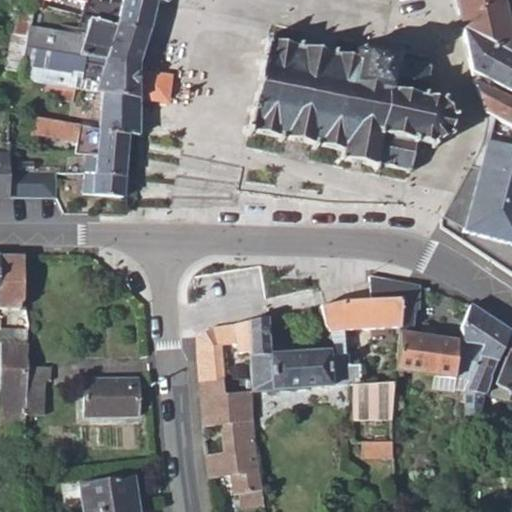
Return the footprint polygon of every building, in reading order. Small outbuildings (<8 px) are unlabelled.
[(65,0),(81,4),(78,18),(89,20),(148,31),(153,8),(155,1),(147,0),(33,0),(33,4),(41,6),(43,1),(50,2),(50,0),(65,0)] [(511,48),(508,32),(500,0),(455,0),(461,31),(511,57),(511,48)] [(3,71),(18,74),(24,48),(28,29),(31,17),(17,15),(13,35),(11,35),(3,71)] [(83,38),(28,29),(24,48),(137,64),(148,31),(89,20),(83,38)] [(511,57),(461,31),(470,75),(474,83),(504,98),(506,93),(511,96),(511,57)] [(270,39),(267,38),(266,41),(262,42),(262,46),(265,46),(261,62),(258,62),(257,65),(261,66),(251,108),(248,108),(248,112),(251,112),(247,129),(243,129),(243,132),(247,133),(246,136),(249,136),(250,133),(277,138),(278,142),(280,142),(281,139),(313,145),(312,149),(315,150),(317,146),(340,151),(339,159),(336,162),(338,165),(342,161),(370,167),(374,172),(377,170),(375,166),(404,172),(403,175),(406,175),(407,173),(410,173),(411,171),(409,169),(415,144),(420,145),(424,145),(428,144),(430,148),(434,147),(433,143),(444,138),(447,141),(450,138),(447,135),(449,130),(450,126),(451,121),(454,119),(454,115),(449,116),(447,111),(444,108),(441,104),(443,100),(440,98),(438,102),(423,96),(428,70),(431,70),(432,67),(429,67),(430,63),(427,63),(426,65),(398,60),(401,57),(399,54),(394,57),(381,54),(361,50),(359,46),(356,47),(356,51),(354,51),(352,54),(351,56),(352,59),(335,55),(335,52),(333,51),(332,55),(300,48),(301,45),(298,44),(296,48),(270,42),(270,39)] [(101,95),(136,101),(137,78),(137,64),(24,48),(18,74),(17,80),(45,85),(89,93),(101,95)] [(511,102),(504,98),(474,83),(485,116),(511,130),(511,102)] [(87,105),(89,93),(45,85),(44,93),(51,95),(51,99),(87,105)] [(101,95),(97,129),(127,135),(136,137),(136,133),(136,101),(101,95)] [(33,124),(31,136),(44,138),(46,120),(29,118),(28,124),(33,124)] [(71,124),(46,120),(44,138),(68,142),(71,124)] [(86,145),(85,156),(94,158),(95,153),(125,156),(127,135),(97,129),(71,124),(68,142),(86,145)] [(511,150),(485,143),(478,170),(469,166),(443,213),(465,224),(463,232),(511,245),(511,150)] [(85,156),(83,175),(123,179),(125,160),(94,158),(85,156)] [(21,172),(7,171),(6,187),(22,187),(21,172)] [(35,172),(21,172),(22,187),(37,187),(35,172)] [(52,187),(51,173),(35,172),(37,187),(52,187)] [(121,199),(123,179),(83,175),(83,179),(81,195),(121,199)] [(7,198),(22,197),(22,187),(6,187),(7,198)] [(37,187),(22,187),(22,197),(38,197),(37,187)] [(53,197),(52,187),(37,187),(38,197),(53,197)] [(24,255),(0,254),(0,308),(25,309),(24,300),(24,255)] [(426,301),(426,290),(368,277),(368,303),(400,301),(398,329),(394,367),(393,377),(400,378),(401,371),(433,376),(431,386),(462,391),(478,357),(481,348),(462,344),(411,336),(414,311),(417,311),(418,301),(426,301)] [(328,333),(398,329),(400,301),(368,303),(337,304),(317,308),(323,327),(328,333)] [(495,364),(508,335),(467,307),(457,330),(462,344),(481,348),(478,357),(462,391),(482,396),(493,364),(495,364)] [(251,392),(351,386),(359,385),(358,366),(348,366),(347,356),(342,355),(333,355),(330,355),(328,352),(267,356),(265,318),(245,322),(248,352),(250,389),(251,392)] [(235,353),(248,352),(245,322),(209,328),(194,339),(200,416),(200,424),(252,422),(251,392),(222,393),(219,346),(234,344),(235,353)] [(341,332),(328,333),(333,355),(342,355),(341,332)] [(511,339),(501,367),(511,374),(511,339)] [(0,426),(24,428),(25,414),(26,369),(26,365),(28,344),(0,342),(0,426)] [(51,366),(26,365),(26,369),(25,414),(42,415),(44,381),(50,381),(51,366)] [(511,374),(501,367),(494,385),(506,393),(511,396),(511,374)] [(137,379),(85,380),(85,416),(136,417),(137,379)] [(351,422),(389,420),(393,384),(378,385),(359,385),(351,386),(351,422)] [(489,398),(504,401),(506,393),(494,385),(489,398)] [(223,456),(205,458),(209,483),(227,480),(230,500),(258,495),(255,471),(255,455),(252,422),(200,424),(201,430),(220,429),(223,456)] [(363,440),(363,456),(394,457),(394,440),(363,440)] [(135,511),(131,478),(80,486),(83,511),(135,511)]
